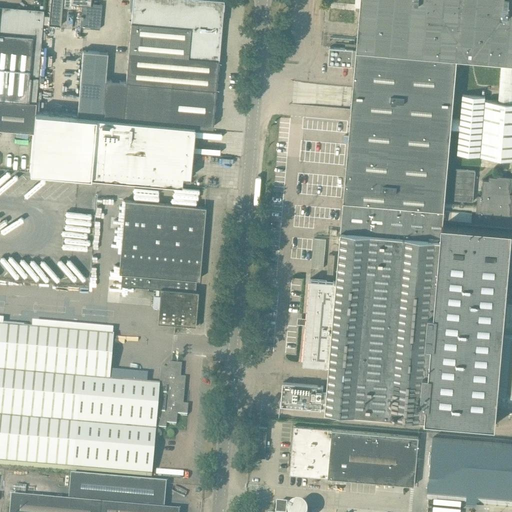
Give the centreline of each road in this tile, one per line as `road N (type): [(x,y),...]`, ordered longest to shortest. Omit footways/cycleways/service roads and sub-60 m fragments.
road 1 (unclassified): [(217,511),(263,0)]
road 2 (unknown): [(511,427),(267,407)]
road 3 (unknown): [(258,495),(498,511)]
